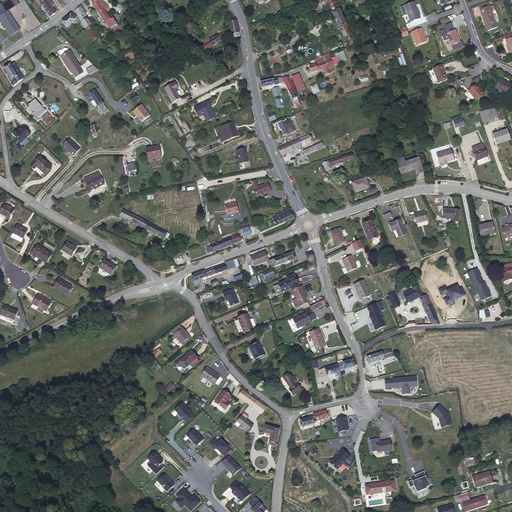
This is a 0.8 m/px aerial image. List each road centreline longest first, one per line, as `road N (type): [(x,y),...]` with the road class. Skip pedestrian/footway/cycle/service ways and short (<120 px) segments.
road 1 (tertiary): [(308,224),(261,124),(245,28),(232,0)]
road 2 (tertiary): [(308,224),(409,190),(463,188),(511,199)]
road 3 (residential): [(173,282),(191,295),(245,383),(286,416)]
road 4 (residential): [(153,284),(144,269),(9,188)]
road 5 (residential): [(355,351),(410,328),(511,321)]
road 6 (tertiary): [(181,273),(308,224)]
road 7 (residential): [(355,351),(308,224)]
road 8 (residential): [(9,188),(0,108),(39,71)]
road 9 (tertiary): [(0,354),(119,295)]
